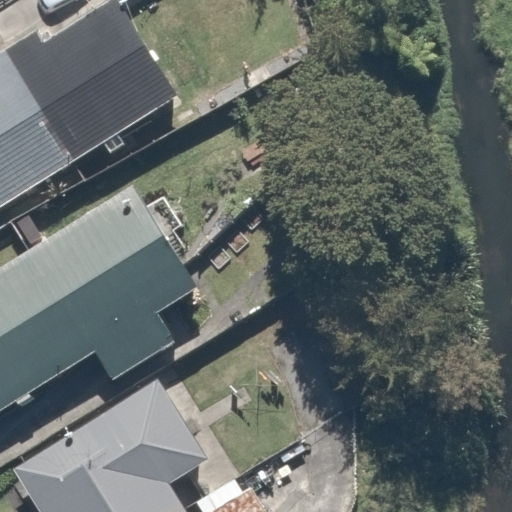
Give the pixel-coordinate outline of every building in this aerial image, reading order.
[(95,0),(106,16),(130,0),(95,0)] [(0,215),(177,107),(119,14),(62,49),(54,36),(0,69),(0,215)] [(138,208),(0,289),(0,435),(102,376),(115,398),(178,361),(165,339),(202,316),(138,208)] [(164,386),(7,485),(23,511),(179,511),(174,504),(220,475),(164,386)] [(243,511),(237,503),(221,511),(243,511)]
